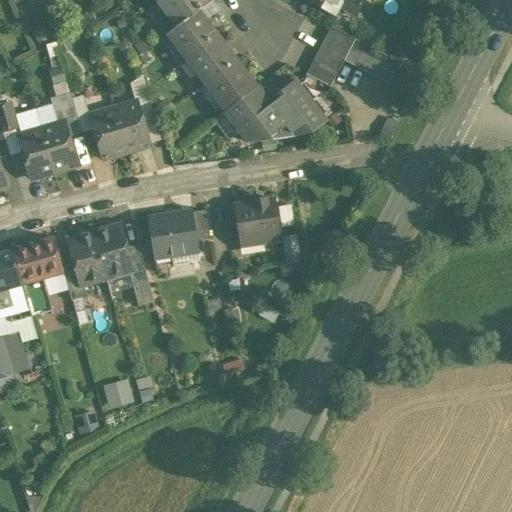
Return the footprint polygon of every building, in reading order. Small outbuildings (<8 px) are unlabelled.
[(159,0),(150,8),(162,22),(168,17),(175,26),(166,34),(208,1),(207,0),(159,0)] [(363,0),(308,0),(336,14),(339,8),(356,16),(363,0)] [(208,1),(166,34),(186,60),(219,35),(199,8),(209,1),(208,1)] [(354,40),(331,28),(325,39),(348,51),(354,40)] [(219,35),(186,60),(205,86),(238,61),(219,35)] [(348,51),(325,39),(319,51),(342,63),(348,51)] [(418,72),(355,39),(344,60),(407,94),(418,72)] [(342,63),(319,51),(313,62),(336,74),(342,63)] [(238,61),(205,86),(224,111),(257,86),(238,61)] [(336,74),(313,62),(307,74),(330,86),(336,74)] [(65,73),(52,77),(58,93),(70,89),(65,73)] [(148,142),(162,139),(143,77),(131,80),(137,102),(148,142)] [(295,82),(269,101),(257,86),(224,111),(247,141),(307,133),(324,120),(295,82)] [(72,99),(70,93),(57,97),(64,122),(69,136),(82,133),(72,99)] [(90,116),(84,96),(72,99),(82,133),(95,130),(91,116),(90,116)] [(64,122),(57,97),(51,99),(58,124),(64,122)] [(137,102),(114,109),(126,152),(149,145),(148,142),(137,102)] [(10,103),(0,105),(0,123),(3,132),(17,128),(10,103)] [(114,109),(91,116),(95,130),(103,158),(126,152),(114,109)] [(58,124),(41,129),(54,172),(77,164),(69,136),(64,122),(58,124)] [(3,132),(0,123),(0,157),(10,155),(3,132)] [(18,136),(17,128),(3,132),(10,155),(23,151),(18,136)] [(41,129),(18,136),(23,151),(31,178),(54,172),(41,129)] [(265,199),(256,200),(254,202),(235,205),(238,223),(243,227),(245,243),(260,240),(265,244),(277,242),(280,237),(279,227),(276,208),(274,199),(267,200),(265,199)] [(235,204),(223,205),(226,225),(238,223),(235,205),(235,204)] [(276,208),(279,227),(293,225),(290,206),(276,208)] [(206,210),(193,212),(197,241),(210,239),(206,210)] [(193,212),(168,216),(168,215),(149,218),(155,258),(173,256),(174,265),(200,261),(197,241),(193,212)] [(121,225),(94,232),(107,278),(130,272),(134,271),(127,248),(121,225)] [(94,232),(67,240),(74,263),(80,286),(84,285),(107,278),(94,232)] [(54,237),(13,249),(32,317),(53,311),(49,296),(44,279),(64,273),(62,266),(54,237)] [(296,238),(284,240),(288,263),(300,261),(296,238)] [(139,245),(127,248),(134,271),(130,272),(133,284),(148,279),(139,245)] [(13,249),(0,252),(0,316),(9,314),(12,322),(31,317),(32,317),(13,249)] [(301,272),(300,261),(288,263),(279,265),(281,275),(301,272)] [(74,263),(62,266),(64,273),(69,290),(72,301),(87,296),(84,285),(80,286),(74,263)] [(44,279),(49,296),(69,290),(64,273),(44,279)] [(148,279),(133,284),(139,306),(155,301),(148,279)] [(9,314),(0,316),(0,335),(0,336),(19,331),(22,340),(36,336),(31,317),(12,322),(9,314)] [(17,334),(4,339),(15,373),(28,368),(17,334)] [(4,339),(0,339),(0,377),(14,373),(15,373),(4,339)] [(223,363),(225,374),(244,370),(242,360),(223,363)] [(14,373),(0,377),(0,392),(18,387),(14,373)] [(142,381),(148,399),(161,394),(154,376),(142,381)] [(127,380),(103,388),(110,408),(133,401),(127,380)] [(76,416),(80,434),(100,430),(95,411),(76,416)]
